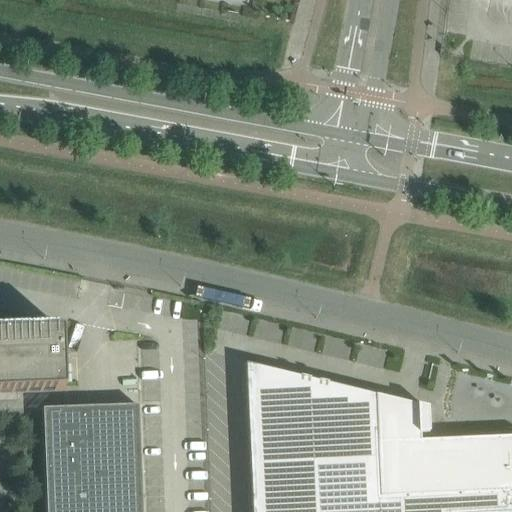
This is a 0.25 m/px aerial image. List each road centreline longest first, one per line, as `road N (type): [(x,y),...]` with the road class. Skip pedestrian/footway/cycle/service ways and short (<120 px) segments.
road 1 (unclassified): [(511,351),(0,234)]
road 2 (primary): [(0,111),(343,177)]
road 3 (primary): [(336,134),(0,71)]
road 4 (primary): [(343,177),(511,206)]
road 5 (primary): [(511,166),(369,140)]
road 6 (unclassified): [(369,140),(392,0)]
road 7 (unclassified): [(359,0),(336,134)]
